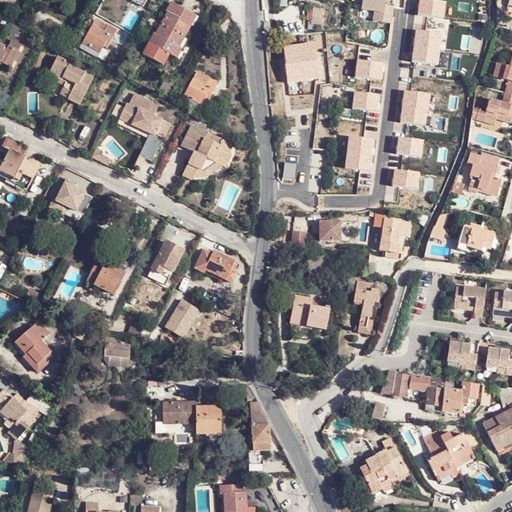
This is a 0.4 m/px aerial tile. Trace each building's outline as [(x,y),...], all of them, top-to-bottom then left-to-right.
[(357,0),(363,1),(362,8),(375,10),(384,11),(385,4),(385,0),(357,0)] [(405,0),(458,9),(478,13),(480,0),(476,0),(405,0)] [(117,11),(103,4),(97,15),(111,22),(117,11)] [(196,17),(171,4),(165,14),(167,15),(156,35),(154,34),(148,44),(176,60),(182,50),(178,48),(196,17)] [(394,5),(385,4),(384,11),(375,10),(374,20),(392,22),(394,5)] [(476,21),(478,13),(458,9),(457,18),(476,21)] [(94,21),(92,25),(104,31),(105,27),(94,21)] [(403,23),(380,201),(413,205),(414,197),(428,198),(434,158),(449,160),(465,31),(403,23)] [(104,31),(92,25),(82,43),(100,53),(103,47),(107,48),(117,30),(107,25),(105,27),(104,31)] [(100,53),(82,43),(79,50),(97,59),(100,53)] [(0,62),(0,63),(9,67),(12,61),(13,60),(17,51),(7,46),(4,51),(2,50),(3,48),(0,45),(0,62)] [(503,92),(504,93),(511,95),(511,57),(510,65),(496,62),(492,75),(510,81),(509,85),(506,84),(503,92)] [(57,58),(48,75),(64,83),(63,86),(63,89),(70,93),(68,99),(80,105),(94,76),(86,72),(84,74),(69,67),(70,64),(57,58)] [(196,73),(190,84),(184,95),(182,101),(199,110),(205,99),(208,100),(217,83),(196,73)] [(64,83),(48,75),(47,78),(63,86),(64,83)] [(184,95),(190,84),(184,81),(177,92),(184,95)] [(63,89),(63,86),(58,95),(68,99),(70,93),(63,89)] [(511,95),(504,93),(505,94),(502,102),(492,99),(486,118),(496,121),(496,119),(497,117),(502,118),(501,120),(511,123),(511,119),(511,112),(511,111),(511,95)] [(127,105),(119,120),(141,131),(154,138),(154,136),(163,141),(170,126),(147,114),(152,105),(134,96),(129,106),(127,105)] [(141,131),(119,120),(116,127),(138,138),(141,131)] [(233,146),(192,126),(182,147),(194,153),(197,155),(195,160),(191,158),(183,176),(192,181),(194,178),(198,170),(204,173),(216,164),(222,166),(225,168),(231,155),(229,154),(233,146)] [(24,146),(6,138),(1,147),(10,151),(11,149),(20,154),(24,146)] [(11,149),(10,151),(0,169),(0,171),(28,187),(40,164),(20,154),(11,149)] [(490,170),(495,171),(497,165),(481,160),(480,165),(472,164),(469,175),(471,175),(467,188),(476,191),(477,187),(485,189),(484,192),(496,195),(501,179),(494,176),(488,175),(490,170)] [(198,170),(194,178),(207,177),(222,166),(216,164),(204,173),(198,170)] [(77,183),(73,181),(67,178),(64,184),(56,200),(55,202),(67,208),(84,216),(93,199),(74,189),(77,183)] [(454,182),(452,193),(461,195),(463,184),(454,182)] [(110,190),(101,186),(98,192),(99,192),(107,196),(110,190)] [(55,202),(56,200),(54,199),(49,208),(64,215),(67,208),(55,202)] [(384,211),(375,210),(372,233),(382,234),(384,219),(384,211)] [(401,222),(384,219),(382,234),(379,252),(391,255),(390,260),(401,261),(403,246),(400,245),(401,237),(399,237),(401,222)] [(341,222),(321,222),(321,241),(341,241),(341,222)] [(399,237),(401,237),(408,239),(411,224),(401,222),(399,237)] [(479,233),(480,229),(480,227),(464,223),(456,250),(470,254),(471,250),(481,252),(483,248),(491,250),(495,234),(487,231),(486,235),(479,233)] [(293,231),(292,248),(305,249),(307,233),(293,231)] [(183,252),(166,243),(151,270),(161,276),(164,270),(172,274),(183,252)] [(205,271),(211,256),(204,252),(196,270),(205,274),(206,271),(205,271)] [(213,253),(211,256),(205,271),(206,271),(224,279),(232,283),(237,274),(231,271),(234,262),(213,253)] [(317,256),(317,258),(318,276),(326,275),(323,256),(317,256)] [(96,285),(104,266),(98,263),(89,281),(96,285)] [(317,263),(308,264),(309,275),(315,274),(315,277),(318,276),(317,263)] [(105,265),(104,266),(96,285),(95,286),(113,294),(117,286),(123,289),(129,277),(105,265)] [(222,283),(224,279),(206,271),(205,274),(222,283)] [(367,274),(350,273),(348,284),(356,286),(357,283),(367,284),(369,275),(367,274)] [(363,306),(362,311),(358,334),(369,336),(374,304),(379,305),(380,292),(371,291),(373,285),(367,284),(357,283),(356,286),(353,304),(363,306)] [(483,318),(487,290),(466,287),(465,289),(458,288),(455,304),(467,306),(472,304),(477,305),(475,311),(475,317),(483,318)] [(511,292),(506,292),(506,294),(497,293),(495,310),(507,312),(511,310),(511,292)] [(311,306),(312,299),(295,296),(289,323),(325,330),(329,310),(311,306)] [(36,323),(15,343),(25,355),(23,357),(37,373),(54,358),(40,342),(48,336),(36,323)] [(160,335),(158,346),(179,349),(180,340),(172,339),(172,337),(160,335)] [(470,346),(449,343),(446,362),(459,364),(459,362),(467,363),(466,369),(475,371),(477,356),(469,355),(470,346)] [(105,344),(105,349),(129,353),(130,346),(127,346),(105,344)] [(510,351),(489,348),(486,367),(498,369),(498,367),(507,369),(505,375),(511,375),(511,360),(508,360),(510,351)] [(129,353),(105,349),(104,356),(128,359),(129,353)] [(114,372),(107,370),(107,371),(107,374),(106,379),(112,380),(114,372)] [(395,374),(395,372),(390,371),(381,394),(391,395),(395,374)] [(408,388),(428,391),(429,379),(395,374),(391,395),(407,397),(408,388)] [(429,379),(428,391),(425,409),(460,414),(462,398),(476,401),(478,385),(429,379)] [(74,385),(72,382),(68,389),(80,396),(83,391),(82,390),(78,388),(74,385)] [(21,402),(5,388),(0,393),(0,403),(10,413),(4,420),(13,427),(8,432),(18,441),(35,420),(39,408),(25,398),(21,402)] [(502,405),(511,402),(511,391),(499,395),(502,405)] [(196,408),(197,408),(196,403),(163,403),(163,421),(155,421),(155,432),(165,431),(165,425),(196,424),(196,408)] [(382,419),(387,407),(377,403),(372,415),(382,419)] [(250,405),(251,417),(264,417),(258,405),(250,405)] [(74,409),(65,406),(62,415),(72,417),(74,409)] [(221,407),(197,408),(196,408),(196,424),(196,434),(221,434),(221,407)] [(511,427),(505,414),(483,426),(496,449),(503,446),(504,449),(511,445),(511,427)] [(264,417),(251,417),(250,417),(251,426),(268,426),(264,417)] [(269,443),(268,426),(251,426),(251,442),(269,443)] [(60,432),(54,429),(49,439),(56,442),(60,432)] [(461,460),(474,454),(464,434),(453,439),(449,433),(441,436),(439,432),(423,440),(429,452),(436,449),(439,455),(428,461),(436,477),(449,471),(452,475),(453,476),(460,473),(457,467),(463,465),(461,460)] [(368,464),(360,468),(372,494),(392,485),(390,482),(409,473),(391,437),(381,442),(386,452),(377,456),(376,456),(366,460),(368,464)] [(55,453),(42,451),(41,459),(55,461),(55,453)] [(256,452),(248,452),(248,472),(263,472),(262,457),(256,457),(256,452)] [(463,465),(457,467),(460,473),(479,465),(474,454),(461,460),(463,465)] [(449,471),(436,477),(439,483),(453,476),(452,475),(449,471)] [(225,511),(243,511),(244,508),(247,508),(247,493),(243,492),(243,484),(222,485),(222,493),(225,493),(225,511)] [(35,487),(33,495),(53,500),(55,491),(35,487)] [(50,511),(53,500),(33,495),(28,511),(50,511)] [(120,511),(121,511),(110,510),(110,511),(101,511),(99,511),(99,503),(87,503),(86,511),(120,511)]
